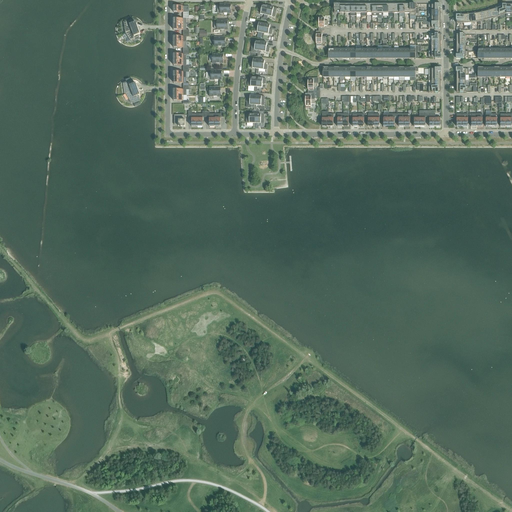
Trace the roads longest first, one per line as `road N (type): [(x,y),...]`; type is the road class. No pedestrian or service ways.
road 1 (residential): [(235,134),(168,134),(167,0)]
road 2 (residential): [(446,135),(277,134)]
road 3 (residential): [(446,135),(446,0)]
road 4 (residential): [(277,134),(292,0)]
road 5 (residential): [(235,134),(248,0)]
